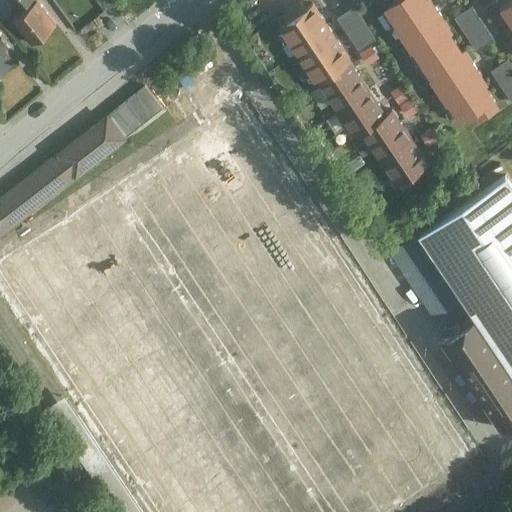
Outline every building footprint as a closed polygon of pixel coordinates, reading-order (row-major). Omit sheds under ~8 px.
[(58,26),(37,0),(15,0),(24,11),(14,20),(33,45),(58,26)] [(387,0),(385,1),(424,60),(461,36),(437,0),(387,0)] [(511,0),(502,6),(511,20),(511,0)] [(313,1),(282,24),(318,77),(324,74),(351,55),(313,1)] [(477,47),(495,35),(473,2),(455,14),(477,47)] [(337,14),(360,48),(376,37),(353,3),(337,14)] [(463,119),(475,111),(478,116),(503,99),(500,94),(461,36),(424,60),(463,119)] [(0,74),(17,59),(0,39),(0,74)] [(511,59),(509,55),(491,66),(511,101),(511,100),(511,59)] [(359,64),(328,86),(364,139),(371,136),(397,117),(359,64)] [(0,199),(0,241),(163,114),(142,88),(0,199)] [(403,114),(397,117),(371,136),(403,185),(436,162),(403,114)] [(511,179),(432,233),(487,318),(450,341),(501,418),(511,412),(511,179)]
